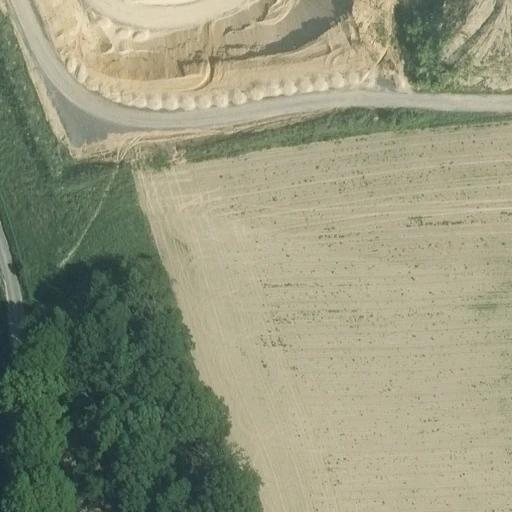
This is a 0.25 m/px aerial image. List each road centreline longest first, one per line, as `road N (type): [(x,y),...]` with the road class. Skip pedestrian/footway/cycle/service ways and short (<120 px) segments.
road 1 (unclassified): [(0,253),(14,289),(24,511)]
road 2 (track): [(75,366),(68,433),(92,511)]
